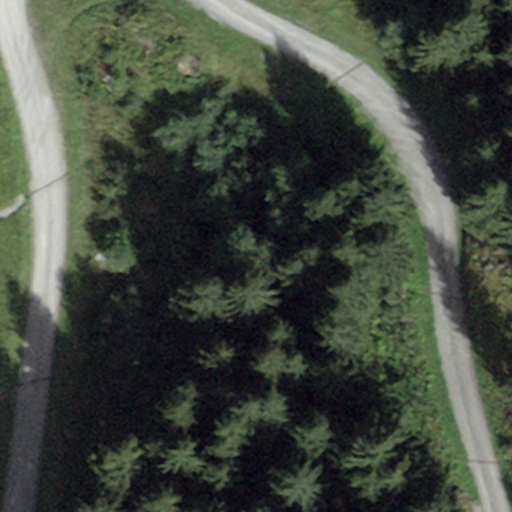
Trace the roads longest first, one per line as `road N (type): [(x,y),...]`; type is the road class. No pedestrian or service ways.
road 1 (track): [(495,511),(418,153),(401,122),(210,0)]
road 2 (track): [(6,0),(40,128),(49,202),(47,279),(15,511)]
